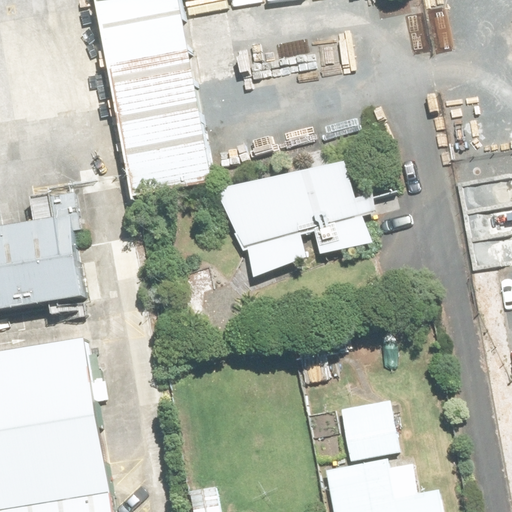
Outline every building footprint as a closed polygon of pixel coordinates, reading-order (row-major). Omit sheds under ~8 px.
[(207,178),(178,0),(98,0),(97,0),(128,190),(207,178)] [(332,158),(217,184),(232,247),(347,220),(332,158)] [(0,313),(73,302),(58,210),(0,219),(0,313)] [(0,511),(107,511),(80,339),(0,351),(0,511)] [(354,469),(390,462),(406,458),(394,399),(342,410),(354,469)] [(390,462),(354,469),(328,475),(336,511),(446,511),(442,490),(398,499),(390,462)]
